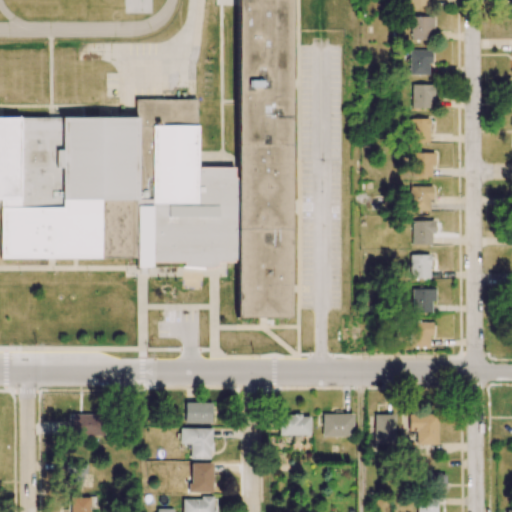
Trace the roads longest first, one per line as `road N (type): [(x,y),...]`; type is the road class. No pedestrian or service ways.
road 1 (residential): [(476,511),(472,0)]
road 2 (tertiary): [(511,373),(0,373)]
road 3 (residential): [(252,511),(251,373)]
road 4 (residential): [(29,511),(30,373)]
